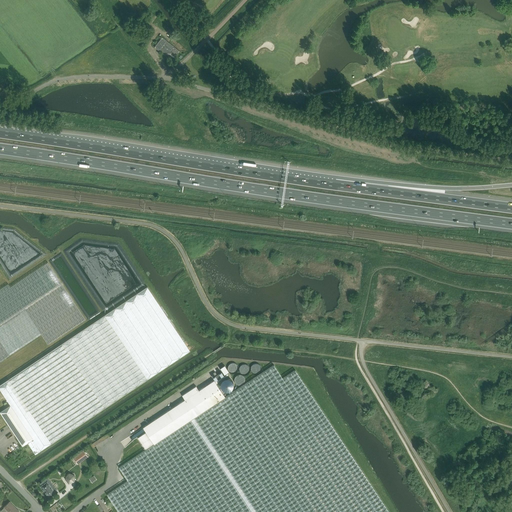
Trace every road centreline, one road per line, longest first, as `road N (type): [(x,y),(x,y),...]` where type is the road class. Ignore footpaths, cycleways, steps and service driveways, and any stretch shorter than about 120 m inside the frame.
road 1 (motorway): [(0,148),(511,224)]
road 2 (motorway): [(335,185),(0,133)]
road 3 (motorway): [(511,208),(335,185)]
road 4 (motorway): [(511,185),(335,185)]
